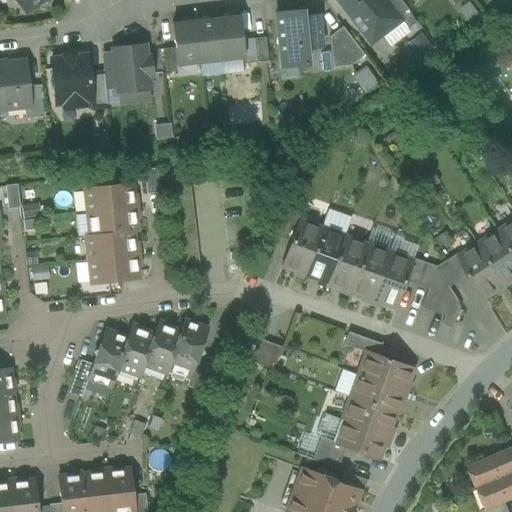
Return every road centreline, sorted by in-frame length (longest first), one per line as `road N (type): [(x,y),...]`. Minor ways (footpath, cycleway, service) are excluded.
road 1 (residential): [(45,342),(89,312),(244,293),(463,363),(486,380)]
road 2 (residential): [(384,511),(415,458),(486,380)]
